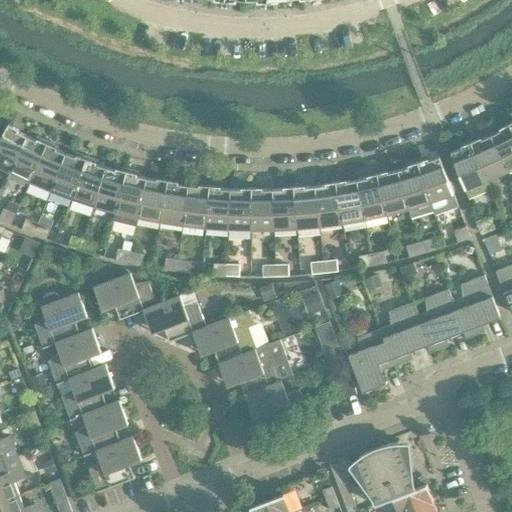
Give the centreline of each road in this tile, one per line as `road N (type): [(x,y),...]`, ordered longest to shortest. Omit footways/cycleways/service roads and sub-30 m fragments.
road 1 (residential): [(0,87),(142,138),(237,152),(375,136),(511,79)]
road 2 (residential): [(178,498),(119,339),(187,361),(220,403),(246,472)]
road 3 (residential): [(121,0),(245,26),(340,17),(395,0)]
road 4 (residential): [(246,472),(444,398)]
road 5 (residential): [(444,398),(486,511)]
